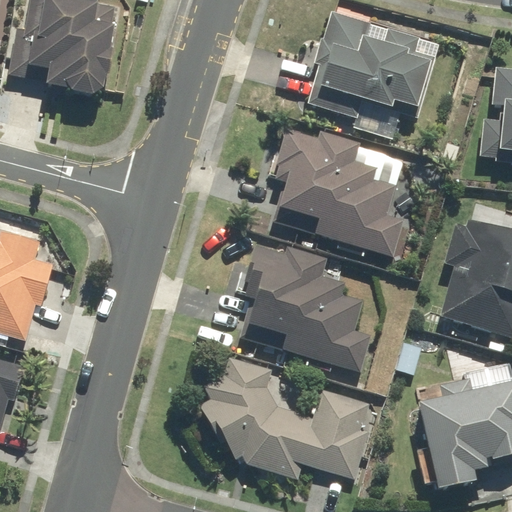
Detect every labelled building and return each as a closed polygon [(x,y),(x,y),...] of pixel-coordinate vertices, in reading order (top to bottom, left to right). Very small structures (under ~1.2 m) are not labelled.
[(32,0),(28,30),(18,29),(9,81),(95,95),(108,88),(122,5),(90,0),(32,0)] [(156,0),(134,0),(133,9),(154,13),(156,0)] [(336,13),(309,102),(360,117),(365,100),(420,116),(438,58),(419,52),(423,38),(336,13)] [(484,119),(480,157),(511,159),(511,68),(499,67),(495,104),(505,105),(503,121),(484,119)] [(319,139),(289,130),(274,179),(283,182),(271,223),(396,259),(407,221),(388,215),(397,186),(376,180),(379,168),(357,161),(362,143),(321,131),(319,139)] [(511,227),(471,217),(469,226),(457,223),(446,264),(457,267),(443,321),(511,338),(511,227)] [(0,239),(0,334),(29,343),(52,265),(37,261),(42,241),(3,230),(0,239)] [(286,346),(285,350),(362,373),(373,337),(356,331),(365,302),(344,295),(348,282),(324,275),(329,258),(289,246),(287,255),(257,246),(242,295),(251,298),(241,332),(286,346)] [(426,348),(403,341),(394,369),(417,376),(426,348)] [(0,438),(11,401),(15,402),(26,365),(0,357),(0,438)] [(247,461),(250,467),(300,481),(304,466),(355,480),(369,431),(364,430),(371,404),(323,391),(316,417),(279,406),(269,389),(273,371),(232,360),(226,376),(206,387),(213,399),(201,406),(221,441),(226,438),(240,464),(247,461)] [(511,383),(424,402),(442,488),(481,480),(479,471),(511,463),(511,383)]
